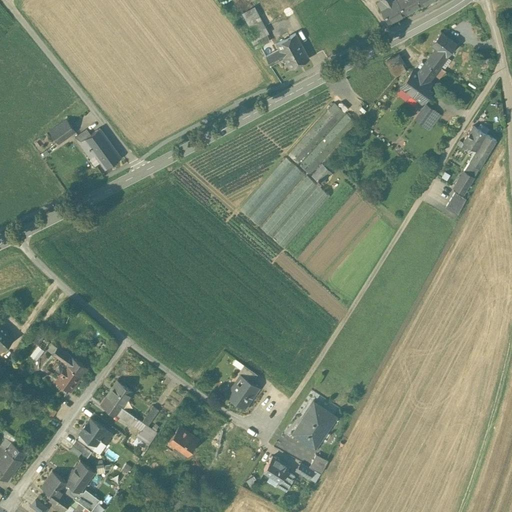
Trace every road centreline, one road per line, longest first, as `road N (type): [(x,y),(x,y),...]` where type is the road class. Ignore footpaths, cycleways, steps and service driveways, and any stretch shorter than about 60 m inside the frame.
road 1 (track): [(501,63),(282,418)]
road 2 (tertiary): [(460,0),(144,167)]
road 3 (residential): [(144,167),(10,0)]
road 4 (residential): [(5,502),(128,336)]
road 5 (residential): [(128,336),(265,428),(282,418)]
road 6 (residential): [(14,236),(128,336)]
road 7 (tertiary): [(144,167),(14,236)]
road 8 (residential): [(486,0),(511,141)]
